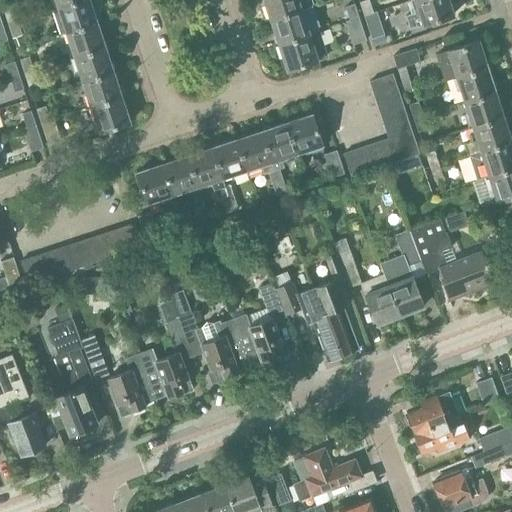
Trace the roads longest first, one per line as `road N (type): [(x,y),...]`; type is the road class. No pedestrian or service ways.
road 1 (residential): [(90,481),(357,382)]
road 2 (residential): [(0,183),(170,124)]
road 3 (residential): [(357,382),(511,324)]
road 4 (residential): [(366,117),(351,75),(289,94),(248,95)]
road 5 (residential): [(410,511),(357,382)]
road 6 (residential): [(170,124),(131,0)]
